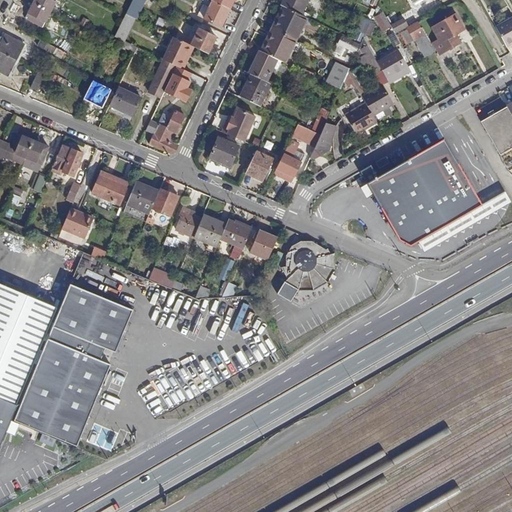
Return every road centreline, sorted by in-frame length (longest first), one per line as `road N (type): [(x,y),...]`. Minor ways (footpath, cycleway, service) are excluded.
road 1 (primary): [(99,511),(511,273)]
road 2 (primary): [(409,307),(53,511)]
road 3 (residential): [(293,220),(330,178),(511,71)]
road 4 (residential): [(177,172),(262,0)]
road 5 (residential): [(0,99),(177,172)]
road 6 (residential): [(293,220),(411,271)]
road 7 (residential): [(177,172),(293,220)]
